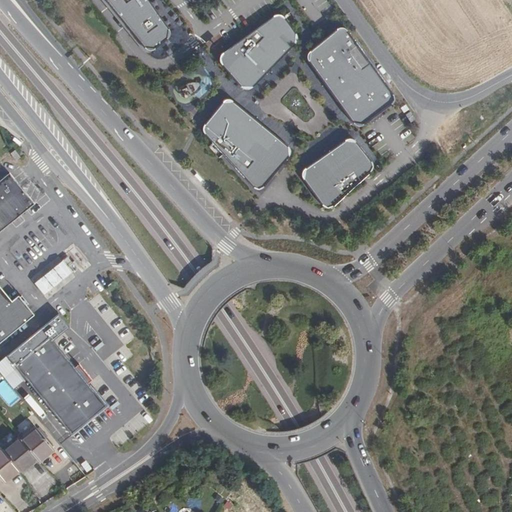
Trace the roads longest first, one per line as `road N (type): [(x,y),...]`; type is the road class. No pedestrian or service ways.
road 1 (primary): [(350,511),(224,305),(0,24)]
road 2 (primary): [(0,38),(219,313),(338,511)]
road 3 (primary): [(268,265),(226,244),(2,0)]
road 4 (primary): [(0,75),(185,333)]
road 5 (primary): [(511,132),(368,263),(322,278)]
road 6 (residential): [(346,0),(406,84),(430,101),(463,100),(511,74)]
road 7 (primary): [(366,339),(399,285),(511,182)]
